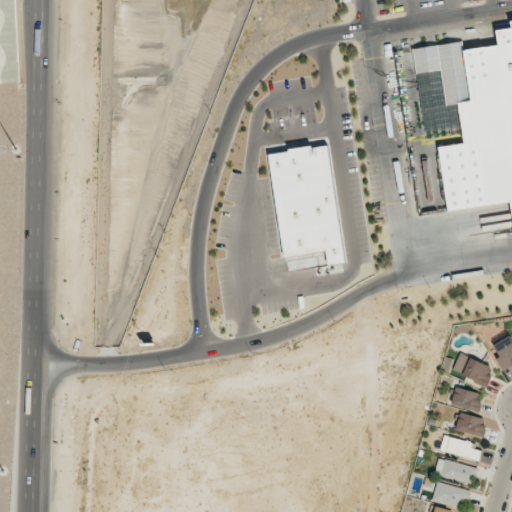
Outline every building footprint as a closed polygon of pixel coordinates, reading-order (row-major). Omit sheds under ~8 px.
[(511,239),(506,203),(444,213),(434,147),(459,143),(453,103),(465,101),(458,50),(493,45),(490,30),(505,28),(504,21),(511,19),(511,239)] [(270,153),(285,270),(303,268),(302,257),(317,255),(319,266),(328,264),(344,262),(329,145),(270,153)] [(496,358),(503,369),(511,363),(511,339),(510,336),(493,345),(499,356),(496,358)] [(486,386),(494,367),(460,353),(452,371),(486,386)] [(483,395),(456,386),(451,404),(477,412),(483,395)] [(487,420),(461,412),(455,430),(481,438),(487,420)] [(440,450),(479,460),(482,447),(444,436),(440,450)] [(435,476),(473,483),(476,466),(438,459),(435,476)] [(469,489),(436,483),(432,501),(465,508),(469,489)]
